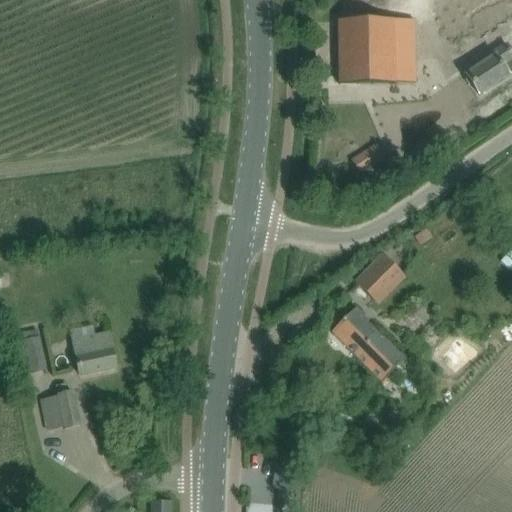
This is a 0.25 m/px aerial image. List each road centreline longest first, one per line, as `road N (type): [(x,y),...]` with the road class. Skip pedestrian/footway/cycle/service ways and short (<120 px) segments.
road 1 (unclassified): [(242,220),(333,239),(362,235),(511,140)]
road 2 (tertiary): [(211,478),(242,220)]
road 3 (tertiary): [(242,220),(255,127),(252,0)]
road 4 (unclassified): [(91,511),(116,486),(211,478)]
